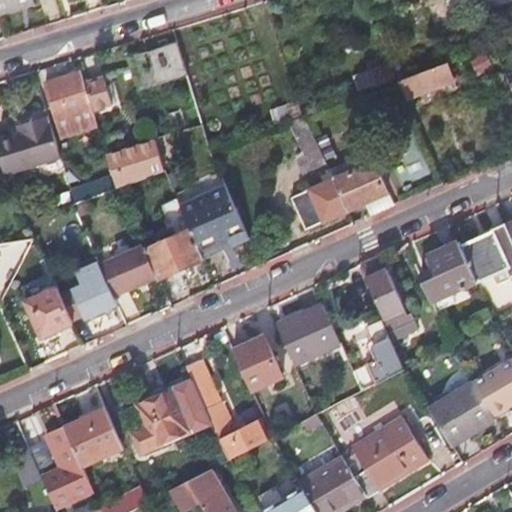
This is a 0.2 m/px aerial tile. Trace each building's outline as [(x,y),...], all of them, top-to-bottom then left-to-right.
[(0,0),(0,17),(38,5),(36,0),(0,0)] [(160,45),(161,51),(169,48),(167,43),(160,45)] [(188,74),(179,45),(169,48),(161,51),(140,57),(145,74),(154,71),(159,86),(189,78),(188,74)] [(511,71),(511,56),(510,51),(499,56),(507,74),(511,71)] [(497,73),(491,58),(476,64),(482,79),(497,73)] [(453,79),(447,65),(445,65),(401,82),(409,101),(459,82),(458,77),(453,79)] [(395,82),(389,66),(375,71),(380,87),(395,82)] [(70,121),(96,113),(95,113),(87,84),(84,74),(47,85),(57,118),(68,115),(70,121)] [(106,78),(87,84),(95,113),(115,107),(106,78)] [(188,129),(183,113),(170,117),(175,133),(188,129)] [(23,135),(0,141),(0,153),(7,176),(63,158),(50,118),(31,124),(33,131),(23,135)] [(328,166),(307,118),(292,124),(306,157),(298,161),(304,176),(328,166)] [(20,127),(23,135),(33,131),(31,124),(20,127)] [(109,157),(119,188),(165,172),(156,142),(109,157)] [(335,181),(348,213),(391,194),(373,153),(358,159),(362,169),(335,181)] [(335,181),(331,174),(321,179),(324,186),(292,200),(306,231),(348,213),(335,181)] [(77,204),(115,190),(110,177),(72,191),(77,204)] [(232,247),(250,239),(228,189),(182,210),(202,252),(229,240),(232,247)] [(158,278),(159,280),(174,274),(186,269),(205,260),(202,252),(182,210),(178,200),(165,205),(175,227),(159,234),(162,242),(146,249),(158,278)] [(511,236),(508,227),(463,247),(478,282),(493,275),(497,284),(511,278),(511,279),(511,236)] [(433,302),(478,282),(463,247),(461,243),(429,257),(436,274),(423,280),(433,302)] [(144,247),(101,267),(115,297),(158,278),(146,249),(144,247)] [(407,314),(382,258),(362,267),(392,332),(407,325),(412,332),(420,328),(412,313),(407,314)] [(85,317),(87,322),(119,308),(115,297),(101,267),(100,263),(77,273),(82,284),(72,288),(73,289),(85,317)] [(186,269),(174,274),(176,279),(188,274),(186,269)] [(61,294),(59,289),(28,302),(43,337),(75,323),(74,322),(61,294)] [(73,289),(61,294),(74,322),(85,317),(73,289)] [(279,327),(297,365),(343,345),(325,306),(279,327)] [(0,353),(21,352),(5,318),(0,318),(0,353)] [(365,392),(405,371),(386,331),(382,321),(366,329),(372,342),(368,349),(374,362),(355,372),(358,378),(365,392)] [(235,351),(253,391),(285,377),(266,338),(235,351)] [(188,368),(202,397),(212,392),(217,390),(204,361),(188,368)] [(511,362),(475,384),(494,418),(509,409),(510,408),(507,403),(511,400),(511,362)] [(329,410),(365,392),(358,378),(322,396),(329,410)] [(494,418),(475,384),(432,409),(453,446),(496,421),(494,418)] [(172,390),(140,404),(149,425),(135,431),(144,453),(191,433),(172,390)] [(202,397),(208,410),(218,405),(212,392),(202,397)] [(149,425),(140,404),(125,410),(135,431),(149,425)] [(232,460),(271,440),(262,420),(255,424),(245,429),(233,435),(218,405),(208,410),(231,461),(232,460)] [(496,421),(496,422),(511,413),(509,409),(494,418),(496,421)] [(83,465),(125,447),(108,410),(66,428),(81,461),(83,465)] [(366,495),(368,498),(429,462),(403,419),(354,448),(366,469),(355,476),(366,495)] [(55,507),(56,509),(95,491),(83,465),(81,461),(66,428),(65,427),(47,435),(62,469),(43,479),(55,507)] [(304,489),(317,511),(336,511),(366,495),(355,476),(346,460),(302,485),(304,489)] [(236,511),(213,470),(208,472),(191,481),(203,502),(208,511),(236,511)] [(200,504),(203,502),(191,481),(173,490),(182,508),(188,505),(191,509),(200,504)] [(317,511),(304,489),(265,511),(317,511)] [(130,511),(134,510),(150,502),(145,490),(103,510),(104,511),(130,511)]
